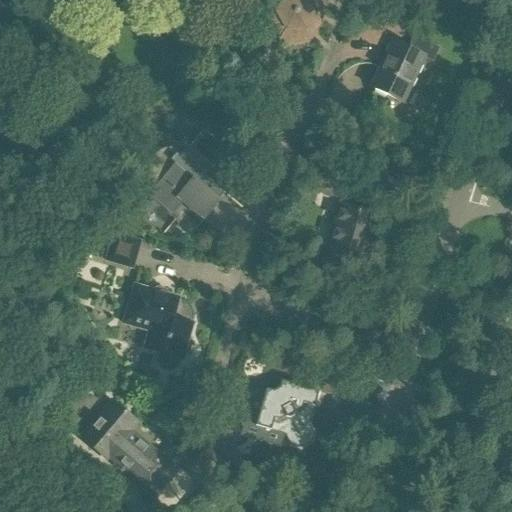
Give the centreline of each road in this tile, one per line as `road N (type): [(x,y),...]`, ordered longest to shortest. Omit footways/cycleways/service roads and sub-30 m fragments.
road 1 (unclassified): [(407,346),(511,57)]
road 2 (residential): [(241,299),(277,173),(335,47)]
road 3 (residential): [(407,346),(241,299)]
road 4 (unclassified): [(360,511),(407,346)]
